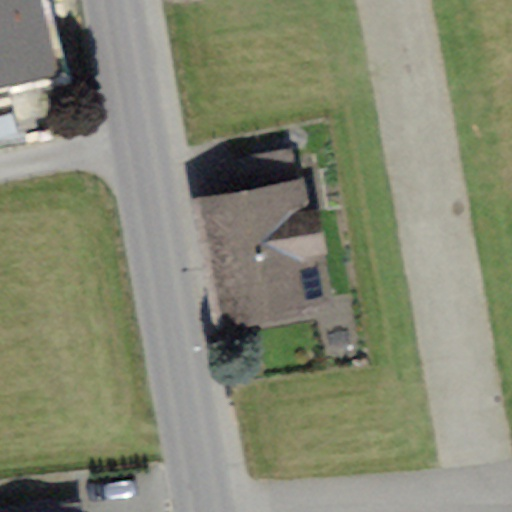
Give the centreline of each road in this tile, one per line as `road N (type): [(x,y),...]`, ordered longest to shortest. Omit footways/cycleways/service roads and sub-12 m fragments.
road 1 (secondary): [(107,0),(201,511)]
road 2 (unknown): [(0,163),(131,128)]
